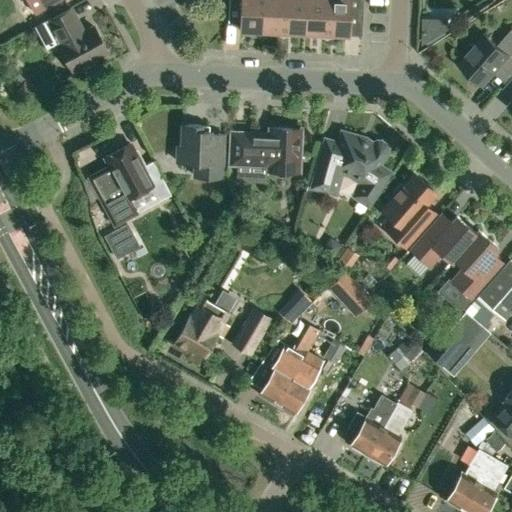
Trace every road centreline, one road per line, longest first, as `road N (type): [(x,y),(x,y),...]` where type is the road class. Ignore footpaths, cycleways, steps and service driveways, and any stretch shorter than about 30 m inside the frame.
road 1 (secondary): [(183,511),(120,434),(0,214)]
road 2 (residential): [(122,511),(0,285)]
road 3 (residential): [(166,75),(400,86)]
road 4 (residential): [(0,156),(137,78),(166,75)]
road 5 (residential): [(296,455),(144,364)]
road 6 (residential): [(400,86),(511,178)]
